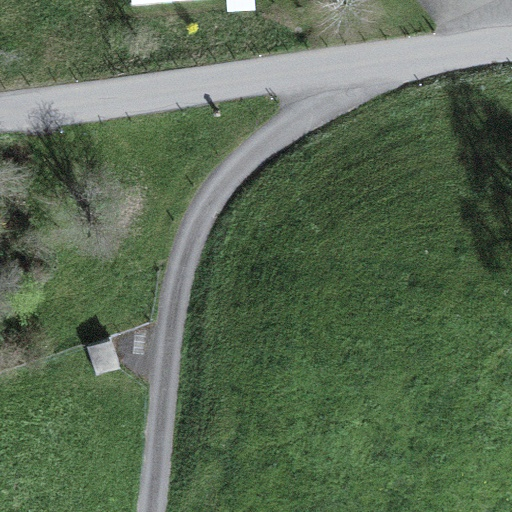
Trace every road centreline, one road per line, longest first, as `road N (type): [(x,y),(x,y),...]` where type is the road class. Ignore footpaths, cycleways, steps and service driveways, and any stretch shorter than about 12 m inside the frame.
road 1 (unclassified): [(0,114),(511,47)]
road 2 (track): [(334,68),(337,85),(318,108),(224,179),(182,253),(149,511)]
